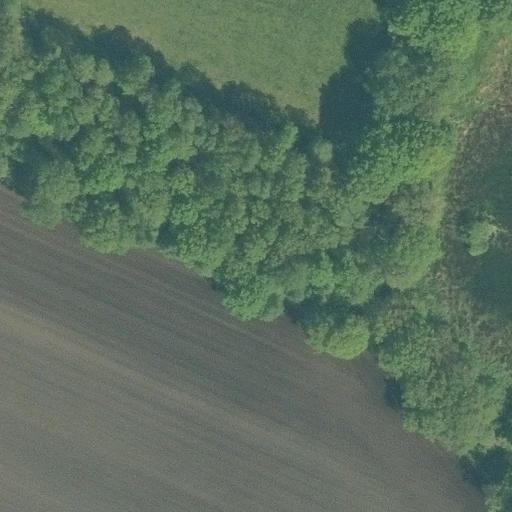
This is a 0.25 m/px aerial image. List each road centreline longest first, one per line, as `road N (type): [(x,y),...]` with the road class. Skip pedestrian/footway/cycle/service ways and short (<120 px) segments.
road 1 (track): [(0,151),(359,312)]
road 2 (track): [(421,0),(359,312)]
road 3 (track): [(359,312),(511,478)]
